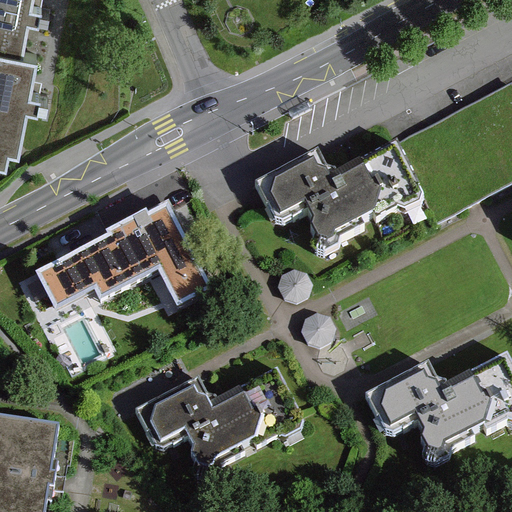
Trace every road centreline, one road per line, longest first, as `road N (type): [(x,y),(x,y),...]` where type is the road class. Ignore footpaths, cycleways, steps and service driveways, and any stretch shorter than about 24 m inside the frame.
road 1 (tertiary): [(440,0),(215,114)]
road 2 (tertiary): [(215,114),(0,229)]
road 3 (residential): [(215,114),(166,0)]
